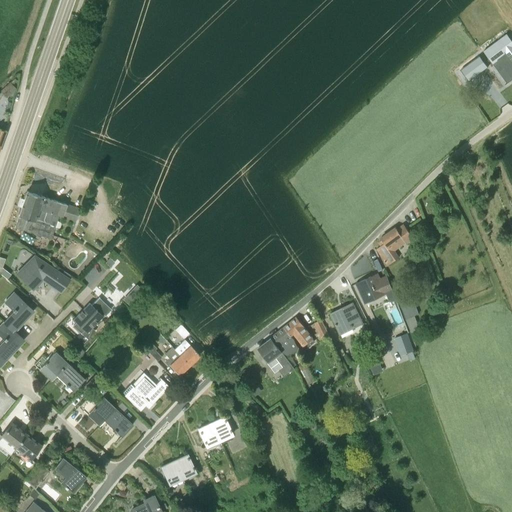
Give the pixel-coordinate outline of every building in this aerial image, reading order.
[(493,64),(506,55),(511,49),(511,41),(507,34),(484,51),(493,64)] [(464,63),(470,73),(482,66),(476,56),(464,63)] [(1,91),(7,98),(12,93),(6,86),(1,91)] [(76,222),(80,209),(27,191),(26,193),(25,194),(24,197),(24,198),(21,208),(19,209),(18,212),(19,214),(15,227),(51,239),(59,217),(52,215),(53,214),(76,222)] [(406,243),(407,244),(414,239),(404,224),(397,229),(396,228),(381,238),(385,243),(377,248),(389,265),(400,258),(395,251),(406,243)] [(114,263),(108,258),(105,262),(110,267),(114,263)] [(60,291),(68,279),(71,276),(61,269),(59,272),(39,259),(21,277),(32,288),(42,278),(60,291)] [(100,263),(88,274),(95,281),(107,270),(100,263)] [(382,277),(380,272),(356,283),(364,299),(387,288),(389,293),(396,289),(389,274),(382,277)] [(5,321),(14,331),(33,311),(14,293),(5,302),(13,309),(13,310),(14,311),(5,321)] [(406,319),(419,314),(412,295),(399,300),(406,319)] [(73,325),(81,334),(85,331),(87,333),(103,316),(89,303),(73,319),(76,322),(73,325)] [(363,323),(353,303),(342,308),(343,310),(332,315),(331,313),(330,313),(340,334),(363,323)] [(285,327),(292,336),(294,335),(304,347),(313,339),(296,318),(285,327)] [(322,319),(315,323),(322,337),(329,334),(322,319)] [(415,320),(407,323),(411,333),(419,330),(415,320)] [(5,340),(0,345),(0,364),(23,340),(14,331),(5,321),(0,326),(0,334),(4,338),(3,339),(5,340)] [(180,324),(175,329),(183,339),(189,333),(180,324)] [(285,327),(271,338),(289,356),(298,349),(294,339),(292,336),(285,327)] [(395,337),(395,338),(401,356),(414,351),(408,333),(395,337)] [(258,348),(268,361),(275,356),(283,366),(279,370),(284,376),(295,368),(287,358),(289,356),(271,338),(258,348)] [(172,347),(189,366),(200,356),(185,340),(175,349),(172,347)] [(153,344),(147,350),(158,361),(162,357),(155,351),(157,349),(153,344)] [(189,366),(172,347),(165,354),(169,359),(165,362),(169,367),(170,366),(179,375),(189,366)] [(56,375),(55,374),(67,362),(56,351),(48,360),(43,355),(34,364),(51,380),(56,375)] [(67,362),(55,374),(56,375),(66,384),(65,384),(68,386),(73,391),(85,379),(67,362)] [(299,367),(308,385),(315,381),(306,363),(299,367)] [(87,386),(92,391),(102,380),(97,375),(87,386)] [(122,393),(140,410),(145,405),(148,408),(168,386),(160,378),(155,383),(146,376),(144,378),(141,375),(131,384),(130,384),(122,393)] [(103,421),(116,408),(104,397),(97,404),(89,396),(79,406),(99,425),(103,421)] [(116,408),(103,421),(114,429),(121,436),(133,424),(116,408)] [(224,417),(211,423),(219,439),(231,433),(224,417)] [(219,439),(211,423),(198,429),(206,445),(219,439)] [(27,436),(11,424),(2,436),(16,448),(27,436)] [(30,459),(40,446),(27,436),(16,448),(30,459)] [(375,445),(370,436),(363,439),(368,448),(375,445)] [(174,461),(182,476),(194,471),(187,455),(174,461)] [(61,482),(71,490),(83,474),(86,476),(63,458),(57,465),(67,474),(61,482)] [(174,461),(161,466),(168,482),(182,476),(174,461)] [(40,463),(28,478),(38,485),(49,470),(40,463)] [(161,511),(154,495),(144,500),(145,503),(131,510),(132,511),(161,511)]
